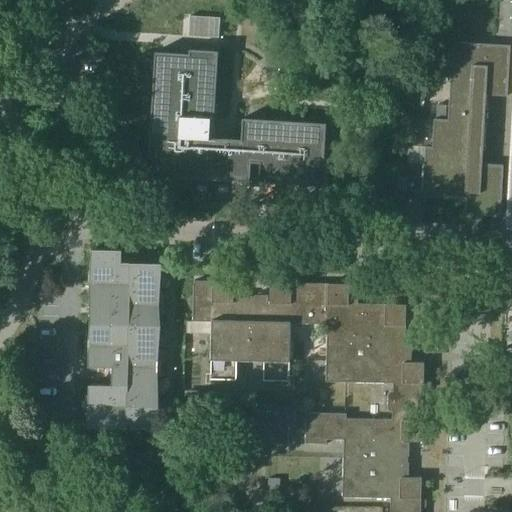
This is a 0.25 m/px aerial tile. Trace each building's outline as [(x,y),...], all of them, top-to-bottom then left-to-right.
[(507,95),(510,45),(452,42),(447,119),(433,118),(432,146),(425,146),(422,196),(464,199),(463,213),(500,215),(502,164),(481,163),(485,94),(507,95)] [(226,139),(231,51),(202,50),(202,55),(167,53),(161,157),(188,158),(187,178),(263,182),(264,163),(273,163),(272,183),(340,187),(342,158),(337,158),(339,124),(255,119),(254,141),(226,139)] [(156,428),(159,262),(122,261),(122,249),(93,249),(91,366),(107,366),(107,384),(91,383),(90,427),(156,428)] [(240,300),(237,300),(233,300),(234,280),(193,279),(192,320),(211,321),(210,377),(236,378),(237,360),(264,360),(263,379),(289,379),(290,322),(327,323),(326,380),(392,381),(392,388),(391,389),(389,391),(388,394),(387,406),(389,409),(391,411),(392,418),(346,417),(346,412),(306,411),(305,442),(327,442),(327,438),(343,438),(342,495),(390,496),(389,511),(420,511),(421,476),(403,476),(403,468),(406,467),(407,466),(407,449),(406,447),(403,447),(403,441),(403,439),(422,439),(424,361),(405,361),(405,353),(407,353),(409,352),(410,349),(410,341),(405,341),(405,303),(349,301),(349,283),(270,281),(270,300),(262,300),(262,296),(259,295),(245,295),(242,297),(240,300)] [(184,418),(202,418),(202,407),(184,408),(184,418)] [(262,442),(288,442),(289,416),(288,413),(287,412),(284,411),(256,411),(256,436),(257,439),(259,441),(262,442)]
